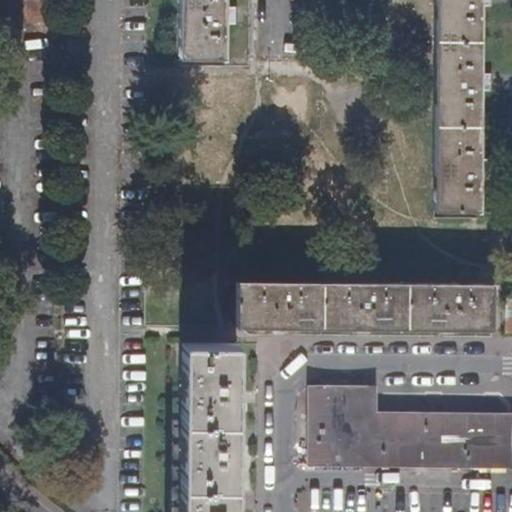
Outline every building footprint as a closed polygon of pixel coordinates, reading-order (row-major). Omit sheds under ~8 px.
[(221,0),(177,0),(177,58),(221,58),(221,0)] [(433,0),(432,209),(476,209),(476,174),(476,158),(477,88),(477,72),(478,4),(477,0),(433,0)] [(487,72),(477,72),(477,88),(487,89),(487,72)] [(486,156),(476,158),(476,174),(486,174),(486,156)] [(491,283),(235,281),(234,326),(491,328),(491,283)] [(233,511),(233,342),(181,342),(179,511),(233,511)] [(320,390),(307,390),(307,458),(365,459),(365,386),(320,385),(320,390)] [(379,386),(365,386),(365,459),(378,459),(378,419),(379,386)] [(505,421),(378,419),(378,459),(504,460),(505,421)]
